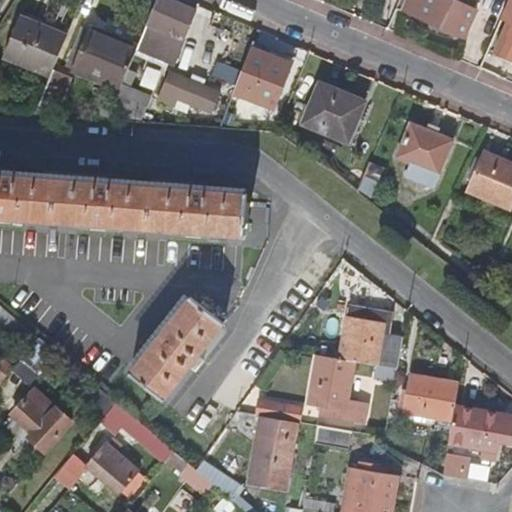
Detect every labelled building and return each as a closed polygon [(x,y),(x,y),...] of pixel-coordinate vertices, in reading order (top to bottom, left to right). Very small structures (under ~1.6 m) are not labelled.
[(197,13),(167,0),(160,0),(138,50),(173,65),(197,13)] [(401,0),(397,9),(461,38),(476,9),(455,0),(401,0)] [(511,8),(495,52),(511,58),(511,8)] [(56,67),(69,35),(25,15),(6,56),(52,76),(56,67)] [(122,85),(137,52),(84,29),(70,63),(122,85)] [(288,68),(251,52),(241,76),(236,89),(233,95),(270,112),(288,68)] [(236,89),(241,76),(216,65),(211,78),(236,89)] [(52,76),(36,112),(55,114),(70,74),(56,67),(52,76)] [(208,113),(216,95),(169,74),(159,94),(177,101),(208,113)] [(95,112),(107,117),(110,110),(120,89),(107,82),(95,112)] [(363,101),(321,84),(303,123),(346,142),(363,101)] [(110,110),(134,119),(145,95),(122,85),(120,89),(110,110)] [(177,101),(159,94),(154,105),(172,112),(177,101)] [(427,123),(424,131),(436,136),(439,128),(427,123)] [(404,179),(415,184),(422,171),(435,177),(451,143),(436,136),(424,131),(411,125),(395,160),(410,165),(404,179)] [(511,205),(511,166),(486,156),(481,166),(476,163),(468,182),(474,184),(469,195),(509,212),(511,205)] [(370,197),(377,170),(367,168),(360,194),(370,197)] [(422,171),(415,184),(430,189),(435,177),(422,171)] [(0,222),(247,239),(249,197),(0,180),(0,222)] [(511,302),(489,285),(484,296),(511,317),(511,302)] [(196,358),(223,327),(191,300),(143,357),(174,385),(188,368),(196,358)] [(346,303),(344,321),(383,327),(383,337),(385,337),(389,309),(346,303)] [(39,339),(0,306),(0,324),(30,349),(39,339)] [(344,321),(340,359),(370,363),(392,366),(397,339),(385,337),(383,337),(383,327),(344,321)] [(30,349),(22,359),(12,371),(11,372),(26,385),(55,352),(39,339),(30,349)] [(174,385),(143,357),(132,370),(164,397),(174,385)] [(350,402),(354,362),(317,357),(311,405),(328,407),(327,416),(367,420),(369,405),(350,402)] [(196,358),(188,368),(193,372),(197,367),(198,368),(202,363),(196,358)] [(0,385),(11,372),(12,371),(0,359),(0,385)] [(392,366),(370,363),(368,376),(390,379),(392,366)] [(454,411),(458,387),(410,379),(404,416),(453,423),(454,411)] [(110,414),(117,406),(94,386),(83,399),(90,404),(84,412),(101,425),(110,414)] [(54,406),(34,388),(8,416),(28,435),(25,438),(44,457),(74,423),(54,406)] [(253,394),(251,412),(259,413),(287,418),(296,419),(298,402),(253,394)] [(157,452),(162,444),(117,406),(110,414),(101,425),(101,426),(112,435),(122,423),(157,452)] [(503,418),(454,411),(453,423),(448,445),(482,451),(482,460),(496,462),(503,418)] [(287,418),(259,413),(251,487),(287,492),(296,419),(287,418)] [(392,422),(383,420),(380,434),(380,435),(390,437),(392,422)] [(349,428),(313,422),(310,442),(347,446),(349,428)] [(176,455),(166,447),(160,454),(170,462),(176,455)] [(135,478),(100,451),(82,474),(115,502),(123,493),(134,479),(135,478)] [(237,481),(200,451),(188,465),(189,465),(215,487),(225,496),(227,498),(238,507),(247,496),(235,484),(237,481)] [(447,453),(442,475),(465,481),(470,458),(447,453)] [(188,465),(176,455),(170,462),(147,490),(158,499),(178,475),(180,475),(189,465),(188,465)] [(364,462),(355,511),(393,511),(399,476),(382,472),(383,465),(364,462)] [(127,497),(139,483),(134,479),(123,493),(127,497)] [(300,507),(300,508),(325,511),(327,511),(330,500),(307,496),(308,492),(302,492),(300,507)] [(227,498),(214,511),(233,511),(238,507),(227,498)]
